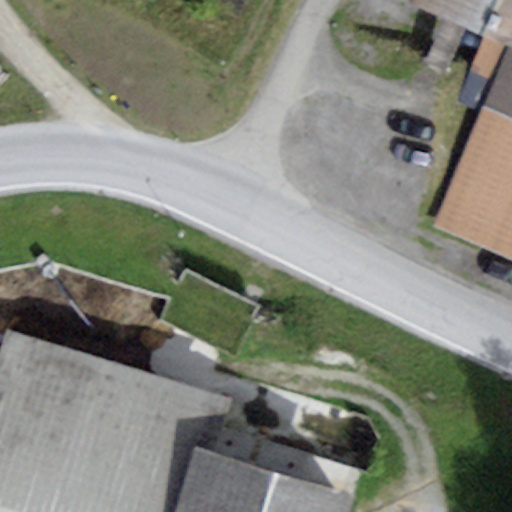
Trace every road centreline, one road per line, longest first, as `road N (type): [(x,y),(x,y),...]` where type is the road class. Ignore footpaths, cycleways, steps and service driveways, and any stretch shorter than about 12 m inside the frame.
road 1 (unclassified): [(228,203),(511,345)]
road 2 (unclassified): [(228,203),(92,163),(0,166)]
road 3 (track): [(325,0),(228,203)]
